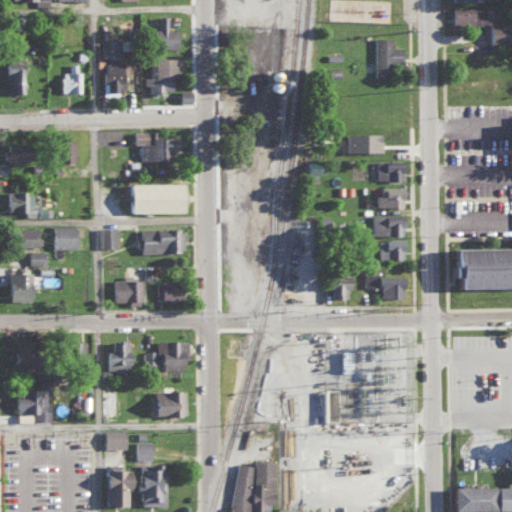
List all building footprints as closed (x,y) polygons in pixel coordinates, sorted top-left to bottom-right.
[(484,24),(484,7),(450,7),(450,24),(484,24)] [(174,48),(174,29),(165,29),(165,16),(156,15),(156,29),(145,29),(145,48),(174,48)] [(486,23),(487,43),(507,43),(507,22),(486,23)] [(391,37),(372,38),(373,77),(390,76),(390,63),(401,63),(400,46),(391,46),(391,37)] [(115,38),(98,38),(99,57),(116,56),(115,38)] [(4,92),(20,93),(21,56),(4,56),(4,92)] [(170,73),(180,73),(180,58),(148,57),(148,76),(143,76),(143,84),(148,84),(147,91),(170,92),(170,73)] [(122,62),(103,61),(103,71),(99,71),(99,81),(101,81),(101,97),(115,97),(115,89),(121,89),(122,62)] [(78,63),(67,63),(66,71),(57,71),(57,91),(77,92),(78,63)] [(188,90),(177,90),(177,101),(187,102),(188,90)] [(175,156),(174,136),(155,136),(155,131),(138,131),(139,157),(175,156)] [(342,132),(343,150),(377,149),(377,131),(342,132)] [(72,138),(54,139),(54,162),(73,162),(72,138)] [(22,143),(4,142),(4,150),(0,150),(0,159),(0,160),(21,161),(22,143)] [(400,178),(400,159),(374,159),(374,178),(400,178)] [(303,176),(322,175),(321,161),(302,161),(303,176)] [(182,180),(125,181),(126,210),(182,209),(182,180)] [(376,186),(376,205),(401,204),(401,185),(376,186)] [(43,215),(43,205),(30,205),(30,190),(3,190),(4,210),(22,209),(22,215),(43,215)] [(370,233),(401,233),(400,213),(369,213),(370,233)] [(73,223),(49,224),(50,246),(73,246),(73,223)] [(114,225),(96,226),(96,246),(114,246),(114,225)] [(33,226),(6,227),(7,245),(33,244),(33,226)] [(182,249),(181,227),(137,228),(137,251),(182,249)] [(375,237),(376,257),(401,257),(400,236),(375,237)] [(511,243),(447,244),(447,274),(451,274),(452,284),(511,283),(511,243)] [(26,263),(43,263),(44,250),(26,249),(26,263)] [(377,285),(377,295),(400,296),(400,274),(380,273),(380,265),(362,265),(361,285),(377,285)] [(27,298),(27,270),(5,270),(6,299),(27,298)] [(325,271),(324,287),(328,287),(328,296),(347,297),(347,271),(325,271)] [(109,276),(110,300),(139,300),(139,278),(129,278),(129,276),(109,276)] [(179,297),(179,279),(154,279),(154,297),(179,297)] [(25,366),(24,338),(11,338),(11,366),(25,366)] [(83,370),(84,339),(65,338),(65,356),(72,356),(72,370),(83,370)] [(127,368),(127,339),(110,338),(110,349),(104,349),(104,367),(127,368)] [(180,368),(180,354),(184,354),(185,338),(156,338),(156,367),(180,368)] [(143,365),(153,364),(153,349),(142,349),(143,365)] [(348,349),(338,349),(338,370),(348,371),(348,349)] [(332,419),(332,387),(321,387),(320,419),(332,419)] [(30,419),(49,419),(48,408),(43,408),(42,388),(23,388),(23,393),(11,393),(12,411),(30,411),(30,419)] [(100,414),(115,413),(114,388),(99,389),(100,414)] [(148,389),(149,413),(184,412),(183,388),(148,389)] [(122,446),(122,428),(101,428),(101,446),(122,446)] [(148,440),(132,440),(133,458),(148,458),(148,440)] [(265,511),(266,502),(270,502),(271,459),(249,458),(249,462),(230,462),(228,511),(265,511)] [(160,462),(147,462),(147,466),(133,466),(133,491),(137,491),(137,504),(161,504),(160,462)] [(125,504),(126,468),(117,467),(118,463),(103,463),(101,503),(125,504)] [(511,507),(511,484),(448,485),(448,509),(511,507)]
